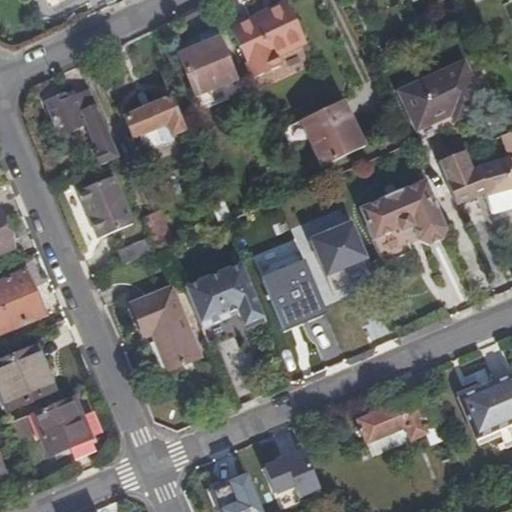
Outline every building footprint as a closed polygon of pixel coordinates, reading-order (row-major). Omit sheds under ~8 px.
[(305,38),(288,4),(232,31),(255,78),(280,66),(275,53),(305,38)] [(196,97),(238,80),(216,31),(191,41),(195,49),(179,56),(196,97)] [(456,119),(484,106),(463,62),(399,91),(417,129),(443,117),(453,113),(456,119)] [(238,80),(196,97),(201,107),(215,101),(217,105),(244,94),(238,80)] [(93,154),(98,166),(118,158),(117,155),(90,92),(76,97),(74,92),(45,104),(59,137),(85,125),(97,152),(93,154)] [(169,100),(125,119),(134,139),(140,136),(145,148),(158,142),(160,146),(173,140),(171,135),(182,131),(169,100)] [(352,118),(344,101),(301,121),(309,138),(322,167),(365,147),(357,129),(353,132),(348,120),(352,118)] [(357,129),(352,118),(348,120),(353,132),(357,129)] [(290,147),(309,138),(301,121),(283,130),(290,147)] [(511,187),(511,130),(500,135),(507,159),(479,167),(479,168),(472,172),(463,152),(438,162),(450,188),(456,205),(473,200),(488,195),(511,187)] [(112,178),(78,192),(98,240),(132,224),(112,178)] [(419,242),(447,230),(427,182),(360,212),(373,241),(399,230),(400,233),(413,227),(419,242)] [(511,187),(488,195),(493,210),(511,205),(511,187)] [(232,217),(224,198),(214,202),(221,221),(232,217)] [(161,212),(144,219),(153,239),(158,251),(162,249),(167,247),(175,243),(161,212)] [(0,234),(0,227),(5,225),(0,213),(0,255),(15,249),(7,231),(0,235),(0,234)] [(307,238),(264,254),(277,286),(320,270),(323,279),(343,272),(325,226),(306,234),(307,238)] [(447,230),(419,242),(429,246),(443,239),(447,230)] [(158,251),(153,239),(121,253),(126,264),(158,251)] [(241,264),(185,288),(207,340),(232,329),(235,335),(251,328),(249,324),(264,318),(241,264)] [(0,335),(44,318),(25,272),(0,282),(0,335)] [(200,359),(172,290),(132,307),(144,338),(154,334),(170,371),(200,359)] [(35,349),(0,363),(0,389),(9,411),(54,392),(35,349)] [(511,424),(511,376),(458,399),(476,440),(511,424)] [(425,394),(412,399),(426,433),(431,445),(444,440),(425,394)] [(75,397),(33,414),(39,429),(50,455),(73,446),(75,452),(99,442),(95,432),(91,434),(75,397)] [(426,433),(412,399),(360,422),(368,442),(406,426),(411,439),(426,433)] [(39,429),(33,414),(20,420),(8,425),(15,439),(39,429)] [(511,432),(511,424),(476,440),(479,447),(511,432)] [(406,426),(368,442),(373,454),(411,439),(406,426)]
